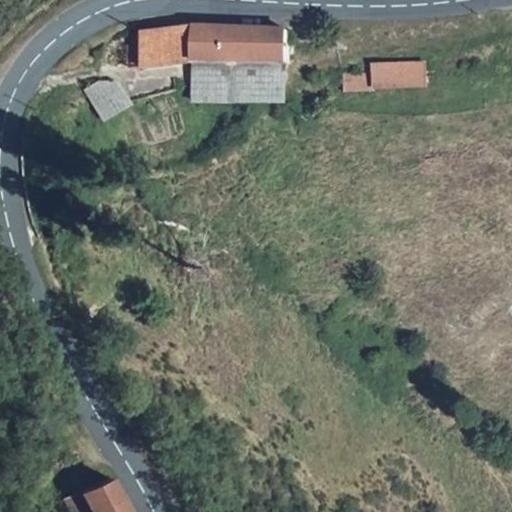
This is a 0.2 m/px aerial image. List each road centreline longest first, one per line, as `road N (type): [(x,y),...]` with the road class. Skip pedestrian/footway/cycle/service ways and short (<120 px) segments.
road 1 (secondary): [(0,165),(6,230),(42,319),(153,511)]
road 2 (secondary): [(153,0),(78,20),(33,58),(5,103),(0,146)]
road 3 (secondary): [(454,0),(388,7),(241,0)]
